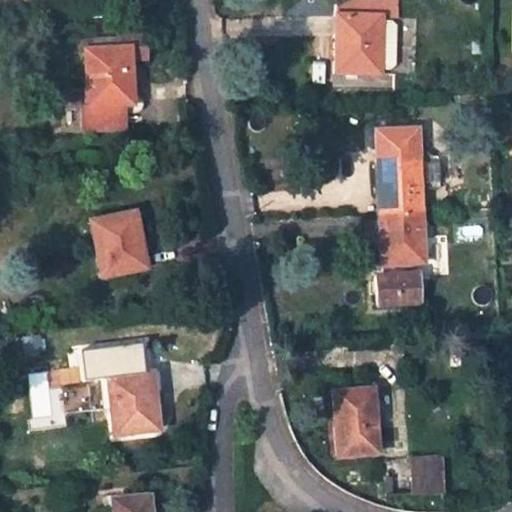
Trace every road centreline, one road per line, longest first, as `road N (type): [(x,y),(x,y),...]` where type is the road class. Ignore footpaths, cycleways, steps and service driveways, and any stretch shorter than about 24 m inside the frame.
road 1 (residential): [(192,0),(250,346)]
road 2 (residential): [(250,346),(272,437),(296,477),(340,511)]
road 3 (residential): [(221,511),(219,421),(227,380),(250,346)]
